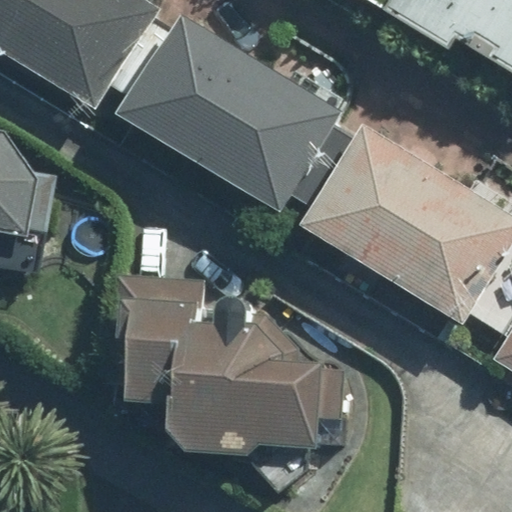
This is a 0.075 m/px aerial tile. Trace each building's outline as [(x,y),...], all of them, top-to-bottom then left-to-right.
[(159,0),(0,0),(0,44),(112,112),(125,90),(146,103),(137,118),(298,215),(306,201),(325,212),(315,229),(480,328),(511,274),(511,205),(379,126),(367,145),(347,133),(359,113),(199,17),(188,34),(167,21),(174,9),(159,0)] [(511,63),(511,0),(380,0),(472,54),(478,43),(511,63)] [(0,232),(44,240),(54,180),(21,134),(0,130),(0,232)] [(190,454),(317,462),(323,362),(267,358),(270,301),(133,292),(126,402),(193,406),(190,454)] [(511,347),(499,367),(511,374),(511,347)]
